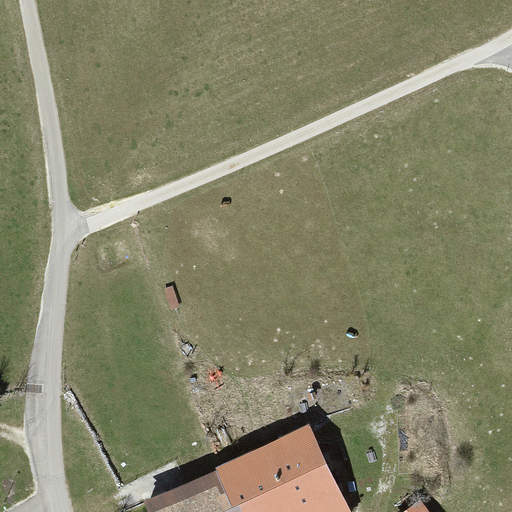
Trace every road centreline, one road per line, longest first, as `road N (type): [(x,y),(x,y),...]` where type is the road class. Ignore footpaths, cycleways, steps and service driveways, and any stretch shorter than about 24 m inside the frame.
road 1 (track): [(67,235),(511,54)]
road 2 (track): [(49,344),(67,235),(23,0)]
road 3 (residential): [(59,511),(46,434),(49,344)]
